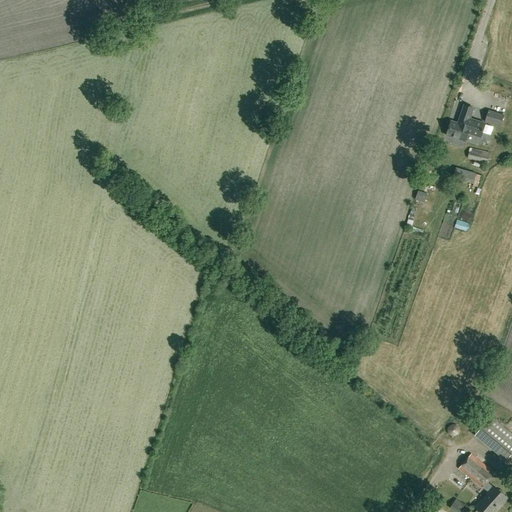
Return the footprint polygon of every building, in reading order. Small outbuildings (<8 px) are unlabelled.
[(474,108),(465,105),(461,117),(463,118),(461,124),(452,121),(447,135),(466,141),(469,133),(481,138),(486,124),(471,118),(474,108)] [(504,115),(489,110),(484,122),(500,127),(504,115)] [(490,153),(470,148),(468,158),(487,162),(490,153)] [(475,434),(507,460),(511,453),(511,432),(490,415),(475,434)] [(451,424),(450,424),(449,425),(448,426),(448,427),(447,429),(448,431),(448,432),(450,434),(452,434),(454,434),(456,434),(457,433),(458,431),(459,430),(459,428),(458,426),(457,425),(455,424),(453,423),(451,424)] [(493,511),(507,498),(494,486),(493,487),(487,482),(495,474),(471,453),(459,468),(482,488),(482,487),(488,492),(475,507),(477,509),(474,511),(493,511)] [(456,511),(466,511),(469,508),(456,499),(450,508),(456,511)]
